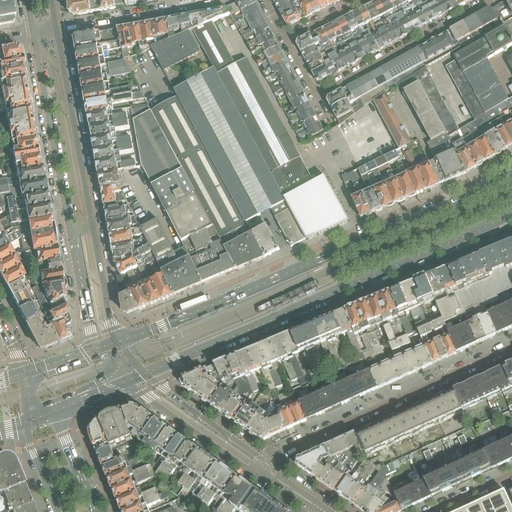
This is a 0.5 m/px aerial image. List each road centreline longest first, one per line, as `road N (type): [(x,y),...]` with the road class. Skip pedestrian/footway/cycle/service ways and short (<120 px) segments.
road 1 (secondary): [(511,173),(119,342)]
road 2 (secondary): [(143,373),(511,214)]
road 3 (residential): [(33,32),(88,350)]
road 4 (tertiary): [(119,342),(57,28)]
road 5 (residential): [(511,346),(276,454)]
road 6 (residential): [(316,96),(491,0)]
road 7 (residential): [(57,28),(222,0)]
road 8 (residential): [(130,378),(256,472)]
road 9 (residential): [(263,466),(143,373)]
